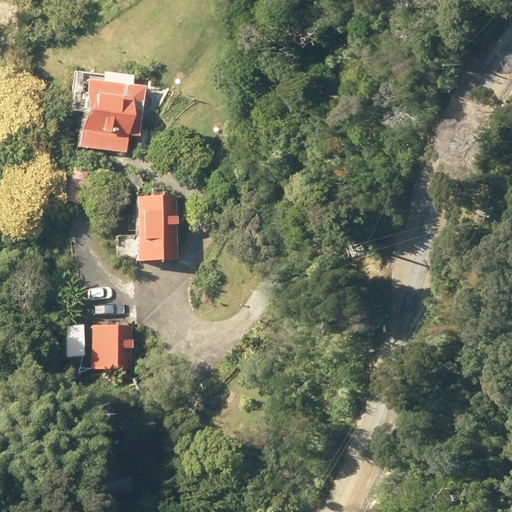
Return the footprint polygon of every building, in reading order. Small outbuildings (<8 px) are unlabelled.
[(240,67),(227,91),(247,101),(260,78),(240,67)] [(141,90),(80,84),(74,150),(124,155),(126,138),(136,139),(141,90)] [(67,171),(58,202),(75,207),(84,176),(67,171)] [(172,200),(132,201),(135,265),(174,264),(172,200)] [(129,324),(90,325),(91,368),(130,367),(129,324)]
